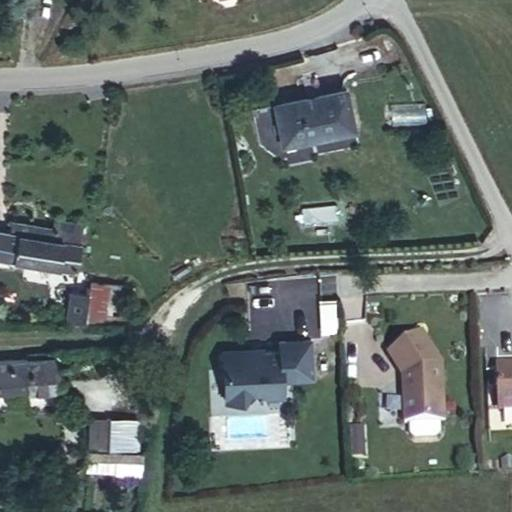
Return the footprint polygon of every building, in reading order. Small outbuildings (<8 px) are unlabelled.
[(211,8),(209,0),(192,0),(195,11),(211,8)] [(246,0),(209,0),(211,8),(212,11),(246,0)] [(291,113),(288,91),(232,99),(235,121),(291,113)] [(357,149),(352,109),(277,121),(282,160),(357,149)] [(0,268),(79,284),(88,235),(57,229),(53,239),(16,232),(13,241),(0,239),(0,268)] [(131,331),(130,300),(93,300),(93,309),(76,308),(75,331),(131,331)] [(449,424),(448,366),(426,332),(391,353),(409,381),(409,425),(449,424)] [(316,381),(314,341),(282,343),(282,352),(249,355),(249,351),(226,353),(228,403),(245,403),(253,394),(266,394),(270,398),(287,399),(287,382),(316,381)] [(0,409),(61,405),(60,366),(0,372),(0,409)] [(511,408),(511,368),(502,369),(503,409),(511,408)] [(140,462),(141,429),(94,426),(92,467),(145,470),(145,462),(140,462)]
